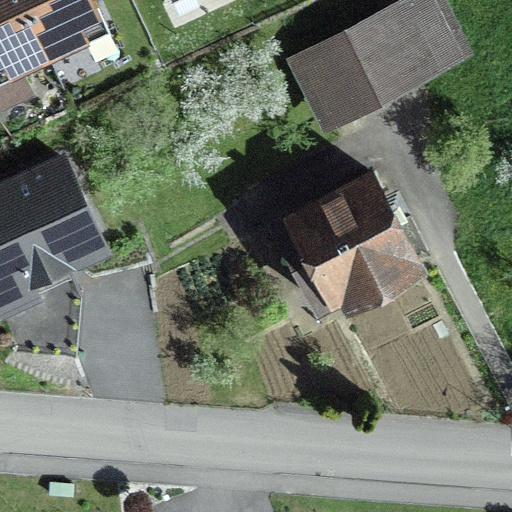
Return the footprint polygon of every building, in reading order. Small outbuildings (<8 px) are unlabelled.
[(17,68),(44,56),(17,0),(0,0),(0,109),(30,96),(17,68)] [(84,0),(17,0),(44,56),(81,38),(78,32),(95,24),(84,0)] [(420,0),(419,0),(350,37),(378,90),(448,53),(420,0)] [(316,123),(378,90),(350,37),(288,70),(316,123)] [(0,303),(115,250),(70,153),(0,185),(0,303)] [(340,289),(346,300),(414,263),(367,174),(242,241),(236,231),(208,246),(237,304),(296,272),(313,303),(340,289)] [(45,496),(69,498),(70,486),(46,485),(45,496)]
